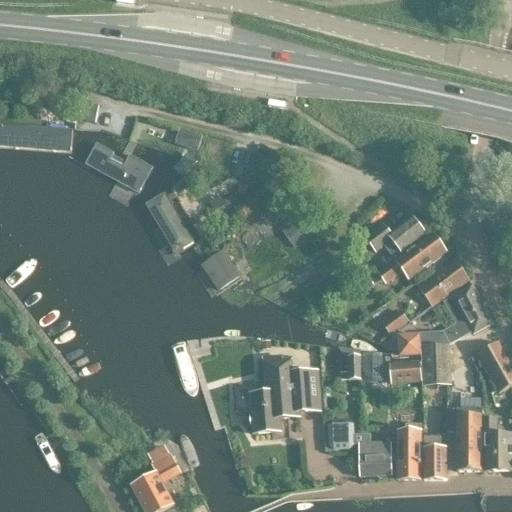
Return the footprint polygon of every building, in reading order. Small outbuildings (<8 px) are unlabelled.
[(59,100),(55,112),(68,114),(70,103),(59,100)] [(84,103),(83,114),(94,116),(96,105),(84,103)] [(0,145),(68,150),(70,130),(0,125),(0,145)] [(86,164),(139,193),(153,168),(130,156),(124,166),(111,159),(115,153),(97,143),(86,164)] [(145,205),(174,254),(193,243),(163,193),(145,205)] [(233,199),(213,211),(218,219),(238,207),(233,199)] [(384,226),(365,240),(376,253),(384,247),(394,260),(401,254),(402,255),(426,236),(412,218),(391,234),(384,226)] [(385,285),(402,273),(408,281),(446,253),(433,235),(395,263),(394,261),(377,273),(368,279),(369,280),(359,286),(363,294),(375,288),(374,287),(382,281),(385,285)] [(218,291),(240,276),(223,251),(202,266),(218,291)] [(419,290),(432,308),(469,281),(456,263),(419,290)] [(462,338),(471,333),(473,335),(493,324),(472,286),(442,303),(462,338)] [(382,326),(389,336),(408,323),(401,312),(382,326)] [(420,337),(398,338),(399,360),(421,359),(421,347),(420,337)] [(511,369),(498,344),(476,356),(478,359),(474,361),(479,370),(483,368),(498,395),(511,387),(511,369)] [(421,361),(450,360),(450,346),(421,347),(421,359),(421,361)] [(360,357),(347,358),(347,382),(360,382),(360,357)] [(251,413),(253,436),(280,434),(279,421),(288,420),(287,415),(320,413),(317,373),(291,375),(290,362),(282,363),(281,359),(263,360),(265,384),(237,386),(239,414),(251,413)] [(422,387),(445,387),(451,387),(450,360),(421,361),(422,387)] [(420,363),(390,366),(392,384),(421,382),(420,363)] [(446,434),(457,434),(456,473),(481,473),(481,417),(482,417),(482,410),(445,411),(446,434)] [(360,478),(390,477),(389,444),(370,445),(369,435),(352,435),(352,425),(347,420),(330,420),(326,425),(327,445),(332,450),(348,450),(353,445),(358,445),(360,478)] [(496,421),(484,421),(485,473),(511,472),(511,436),(496,436),(496,421)] [(394,481),(417,481),(417,427),(403,427),(403,433),(395,433),(394,481)] [(423,437),(423,450),(424,481),(446,481),(445,437),(423,437)] [(161,511),(173,506),(161,484),(179,474),(170,457),(151,466),(156,474),(131,487),(144,511),(161,511)]
